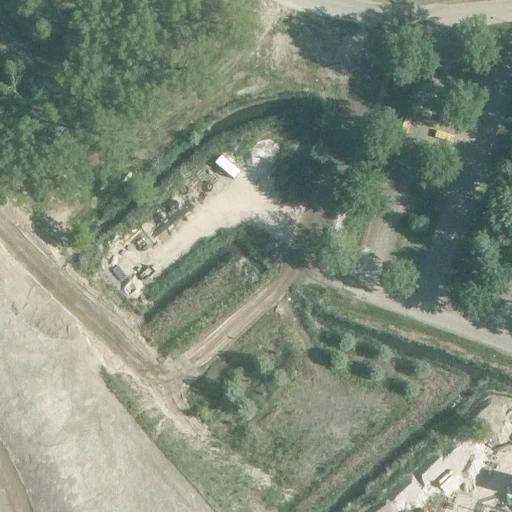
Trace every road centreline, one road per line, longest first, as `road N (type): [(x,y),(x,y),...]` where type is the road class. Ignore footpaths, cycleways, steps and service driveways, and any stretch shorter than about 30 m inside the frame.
road 1 (track): [(196,430),(109,318),(75,306),(0,240)]
road 2 (unclassified): [(298,269),(376,14)]
road 3 (track): [(165,388),(298,269)]
road 4 (tertiary): [(511,13),(376,14)]
